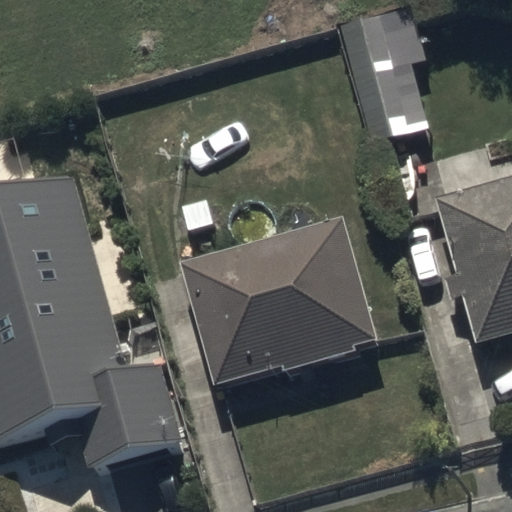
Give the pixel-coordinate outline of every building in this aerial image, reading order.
[(0,49),(0,56),(22,128),(265,63),(248,0),(3,0),(16,46),(0,49)] [(384,27),(343,39),(378,161),(420,149),(384,27)] [(501,206),(444,221),(464,296),(452,299),(458,322),(470,319),(483,367),(511,359),(511,159),(490,165),(501,206)] [(79,195),(0,217),(0,447),(5,465),(83,443),(96,488),(188,462),(166,383),(135,392),(79,195)] [(387,364),(353,243),(191,288),(226,410),(289,392),(291,397),(365,376),(364,371),(387,364)]
